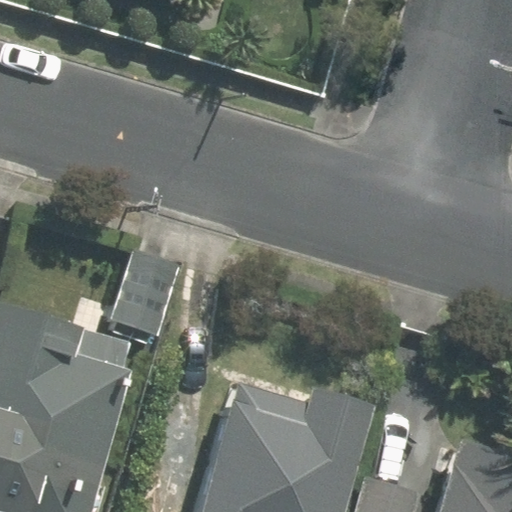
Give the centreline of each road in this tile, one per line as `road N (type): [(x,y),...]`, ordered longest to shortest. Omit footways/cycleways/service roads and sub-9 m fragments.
road 1 (residential): [(0,101),(421,227)]
road 2 (residential): [(421,227),(485,0)]
